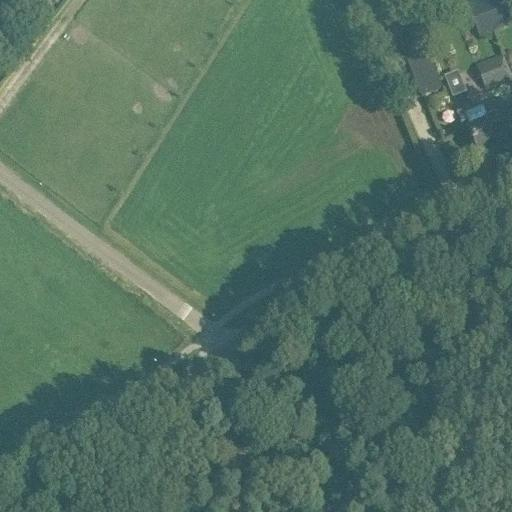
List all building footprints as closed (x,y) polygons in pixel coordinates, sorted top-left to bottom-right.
[(499,19),(507,17),(500,0),(487,0),(483,2),(488,14),(474,19),(481,38),(503,29),(499,19)] [(408,61),(423,96),(441,88),(426,53),(408,61)] [(477,66),(487,90),(511,80),(502,56),(477,66)] [(445,76),(453,97),(466,92),(458,71),(445,76)] [(459,114),(461,120),(460,120),(462,125),(463,124),(465,130),(469,129),(480,157),(511,143),(511,103),(510,99),(509,97),(487,106),(489,111),(485,112),(482,105),(459,114)]
